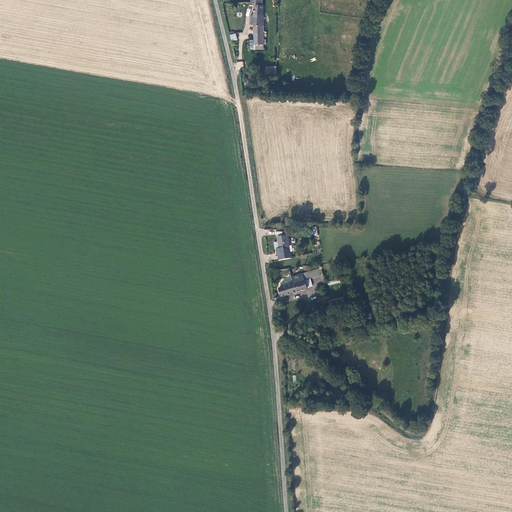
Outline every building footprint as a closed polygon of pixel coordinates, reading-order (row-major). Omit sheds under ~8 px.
[(255,44),(255,49),(263,49),(263,44),(264,44),(263,22),(264,15),(263,15),(263,5),(262,5),(262,0),(251,0),(251,2),(249,2),(250,5),(254,5),(254,15),(253,24),(254,25),(254,44),(255,44)] [(276,76),(276,66),(266,66),(266,76),(276,76)] [(288,235),(278,237),(280,248),(277,249),(278,255),(279,255),(280,260),(292,258),(288,235)] [(305,281),(310,279),(323,275),(321,268),(303,274),(305,281)] [(312,286),(310,279),(305,281),(303,274),(291,277),(291,276),(288,276),(291,284),(278,289),(281,298),(307,289),(307,287),(312,286)] [(344,304),(342,297),(328,301),(330,308),(344,304)]
